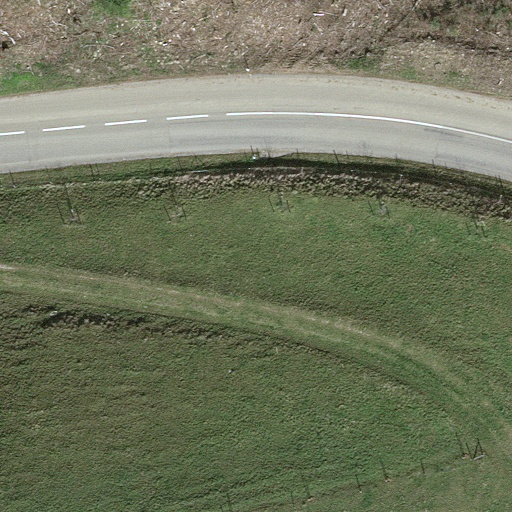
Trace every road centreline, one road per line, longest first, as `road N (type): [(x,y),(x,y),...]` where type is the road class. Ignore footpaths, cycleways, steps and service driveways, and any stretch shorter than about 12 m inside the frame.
road 1 (track): [(0,274),(191,301),(376,347),(456,392),(511,454)]
road 2 (secondary): [(0,133),(299,112),(384,117),(511,142)]
